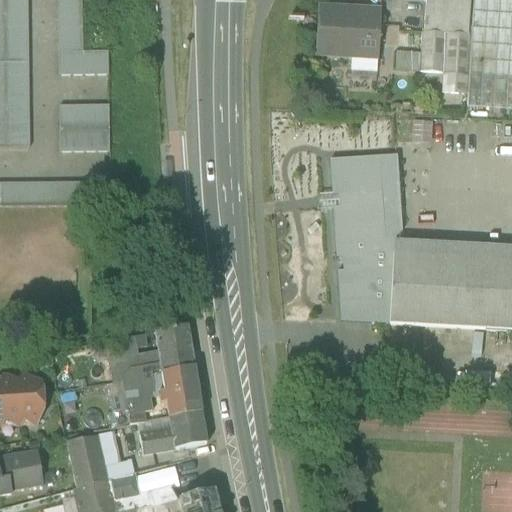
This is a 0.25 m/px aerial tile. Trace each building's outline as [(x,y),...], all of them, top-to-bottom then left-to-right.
[(5,54),(5,66),(29,65),(28,0),(4,0),(5,5),(5,17),(5,29),(5,41),(5,54)] [(57,0),(58,55),(82,55),(81,0),(57,0)] [(425,0),(425,3),(423,35),(467,38),(469,0),(425,0)] [(511,0),(473,0),(468,79),(511,81),(511,0)] [(315,58),(351,60),(351,54),(376,55),(379,14),(318,10),(315,58)] [(470,38),(467,38),(423,35),(421,35),(420,56),(419,75),(443,77),(467,79),(470,38)] [(108,54),(82,55),(58,55),(59,78),(108,78),(108,54)] [(351,54),(351,60),(350,71),(375,73),(376,55),(351,54)] [(395,74),(419,75),(420,56),(396,55),(395,74)] [(30,151),(29,65),(5,66),(5,78),(6,90),(6,102),(6,114),(6,126),(6,139),(6,151),(30,151)] [(375,73),(350,71),(349,84),(374,85),(375,73)] [(466,99),(467,79),(443,77),(442,97),(466,99)] [(511,113),(511,81),(468,79),(466,110),(511,113)] [(59,108),(59,133),(109,133),(109,108),(59,108)] [(432,125),(412,124),(411,144),(431,145),(432,125)] [(109,156),(109,133),(59,133),(60,156),(109,156)] [(389,328),(392,257),(384,256),(384,241),(396,240),(401,234),(396,159),(328,164),(331,198),(337,197),(338,211),(332,212),(335,261),(342,261),(343,275),(336,276),(340,325),(389,328)] [(110,185),(0,186),(0,209),(110,209),(110,185)] [(327,198),(318,198),(319,205),(319,213),(328,212),(332,212),(338,211),(337,197),(331,198),(327,198)] [(384,256),(392,257),(393,256),(395,245),(396,240),(384,241),(384,256)] [(511,251),(395,245),(393,256),(392,257),(511,263),(511,251)] [(511,263),(392,257),(389,328),(511,334),(511,263)] [(156,336),(159,355),(161,368),(192,363),(187,330),(178,331),(156,336)] [(130,373),(161,368),(159,355),(127,360),(130,373)] [(130,373),(131,383),(162,377),(194,371),(192,363),(161,368),(130,373)] [(194,371),(162,377),(165,398),(160,399),(161,407),(166,406),(168,422),(201,417),(194,371)] [(149,401),(160,399),(165,398),(162,377),(131,383),(122,385),(127,413),(130,428),(138,427),(145,426),(144,415),(151,414),(149,401)] [(0,428),(2,423),(6,423),(19,429),(22,422),(35,428),(42,412),(41,389),(22,380),(18,387),(6,381),(0,381),(0,428)] [(138,427),(130,428),(127,413),(109,416),(112,432),(129,429),(130,434),(139,433),(138,427)] [(206,448),(201,417),(168,422),(170,433),(139,439),(142,459),(206,448)] [(66,446),(76,492),(108,485),(98,440),(66,446)] [(36,456),(0,461),(0,499),(10,498),(10,494),(41,488),(36,456)] [(79,511),(140,511),(138,501),(133,478),(108,485),(76,492),(75,493),(79,511)] [(138,501),(140,511),(151,511),(151,510),(174,505),(171,492),(138,501)] [(179,503),(180,511),(217,511),(213,495),(179,503)] [(180,511),(179,503),(174,505),(151,510),(151,511),(180,511)]
